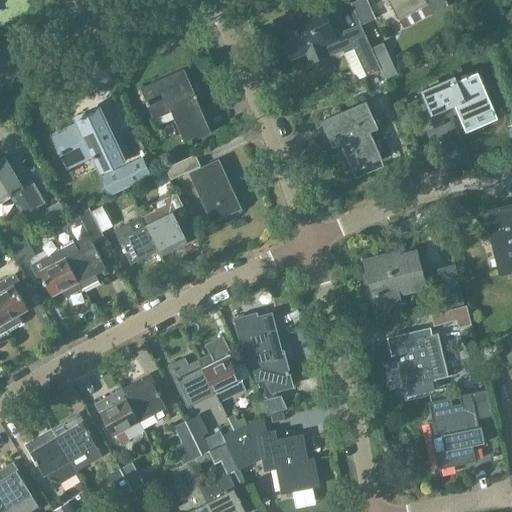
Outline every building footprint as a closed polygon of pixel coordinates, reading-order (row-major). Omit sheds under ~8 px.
[(388,0),(399,20),(404,29),(449,5),(446,0),(388,0)] [(290,60),(306,54),(311,65),(330,57),(326,47),(337,43),(321,3),(275,22),(290,60)] [(386,80),(372,49),(371,49),(368,42),(353,49),(366,77),(381,70),(386,81),(386,80)] [(383,44),(372,49),(386,80),(399,75),(383,44)] [(455,77),(421,92),(432,117),(455,107),(463,125),(493,112),(477,74),(466,79),(461,68),(452,72),(455,77)] [(142,90),(156,120),(172,113),(185,143),(198,137),(199,139),(212,133),(197,99),(198,98),(197,95),(192,97),(188,89),(192,87),(191,86),(190,86),(184,72),(142,90)] [(406,78),(392,83),(404,110),(417,104),(406,78)] [(322,122),(323,126),(334,149),(349,142),(361,170),(383,161),(371,133),(379,130),(367,102),(322,122)] [(54,136),(69,167),(93,156),(101,172),(124,161),(100,109),(77,120),(79,125),(54,136)] [(0,159),(0,202),(10,197),(22,217),(45,203),(32,182),(23,188),(5,157),(0,159)] [(102,177),(111,196),(151,177),(142,158),(102,177)] [(58,203),(26,221),(34,235),(66,217),(58,203)] [(511,203),(483,211),(500,277),(511,273),(511,203)] [(169,205),(143,218),(162,257),(176,250),(173,243),(185,237),(169,205)] [(72,240),(61,246),(86,292),(100,285),(95,275),(105,269),(99,257),(101,256),(95,244),(105,238),(89,207),(78,212),(89,235),(73,243),(72,240)] [(162,257),(143,218),(116,231),(132,263),(158,251),(162,257)] [(36,257),(26,241),(13,249),(23,265),(36,257)] [(86,292),(61,246),(50,251),(51,254),(30,265),(36,275),(40,273),(46,285),(48,284),(54,296),(63,292),(68,302),(86,292)] [(374,297),(377,296),(380,308),(402,302),(398,290),(425,283),(417,253),(389,260),(389,256),(365,262),(374,297)] [(431,271),(440,303),(442,310),(465,304),(455,265),(431,271)] [(0,317),(4,324),(3,325),(8,333),(22,324),(18,317),(28,311),(18,294),(25,290),(16,275),(0,284),(0,317)] [(431,316),(434,327),(470,318),(467,306),(431,316)] [(265,380),(271,394),(294,388),(285,351),(283,351),(273,313),(258,316),(258,313),(234,320),(241,348),(244,348),(250,368),(253,367),(257,383),(265,380)] [(0,339),(9,335),(8,333),(3,325),(4,324),(0,317),(0,339)] [(403,388),(408,387),(410,395),(435,389),(433,381),(452,377),(440,331),(432,333),(431,328),(391,337),(403,388)] [(211,355),(199,361),(216,395),(220,403),(248,390),(223,338),(206,346),(211,355)] [(495,346),(482,350),(485,362),(499,358),(495,346)] [(216,395),(199,361),(190,365),(186,358),(168,367),(189,409),(216,395)] [(150,375),(123,390),(141,423),(168,408),(150,375)] [(141,423),(123,390),(96,405),(113,437),(117,435),(121,443),(130,438),(126,430),(141,423)] [(489,390),(466,395),(460,396),(462,404),(453,406),(452,398),(429,403),(433,422),(429,423),(432,439),(441,437),(444,452),(435,454),(439,470),(476,462),(476,461),(474,461),(472,451),(475,451),(474,447),(485,444),(482,427),(480,428),(478,419),(494,416),(489,390)] [(281,396),(264,400),(271,414),(288,409),(281,396)] [(271,415),(273,422),(286,420),(284,412),(271,415)] [(79,414),(52,430),(71,462),(98,446),(79,414)] [(234,415),(228,418),(234,430),(240,427),(234,415)] [(265,471),(281,468),(286,492),(282,492),(282,494),(313,488),(312,487),(318,486),(313,460),(311,461),(304,462),(300,443),(302,443),(301,438),(302,437),(302,436),(278,441),(277,441),(275,434),(276,433),(276,432),(266,434),(263,420),(248,426),(253,438),(257,458),(262,456),(265,471)] [(175,447),(183,465),(188,463),(202,456),(195,442),(186,423),(174,428),(182,444),(175,447)] [(240,472),(238,467),(257,458),(253,438),(248,426),(223,437),(226,442),(239,472),(240,472)] [(78,475),(71,462),(52,430),(25,446),(44,477),(48,475),(51,481),(60,484),(78,475)] [(221,432),(206,439),(211,450),(226,442),(223,437),(221,432)] [(203,437),(195,442),(202,456),(211,451),(203,437)] [(225,445),(209,453),(215,465),(220,462),(231,457),(225,445)] [(151,471),(155,478),(165,472),(160,462),(153,466),(151,471)] [(13,464),(0,472),(0,500),(7,511),(31,511),(39,508),(32,497),(34,496),(13,464)] [(132,465),(122,470),(134,492),(137,490),(143,486),(132,465)] [(213,511),(201,488),(189,466),(172,475),(178,486),(180,485),(188,502),(178,508),(179,511),(213,511)] [(134,492),(122,470),(121,470),(121,469),(108,477),(120,500),(134,492)] [(227,475),(201,488),(213,511),(245,511),(236,494),(238,493),(229,474),(227,475)] [(143,486),(137,490),(144,501),(152,496),(146,485),(143,486)] [(111,505),(115,511),(156,511),(153,507),(143,511),(133,511),(126,497),(111,505)] [(89,508),(86,510),(86,511),(96,511),(99,510),(93,500),(87,505),(89,508)] [(74,511),(69,503),(55,511),(74,511)]
